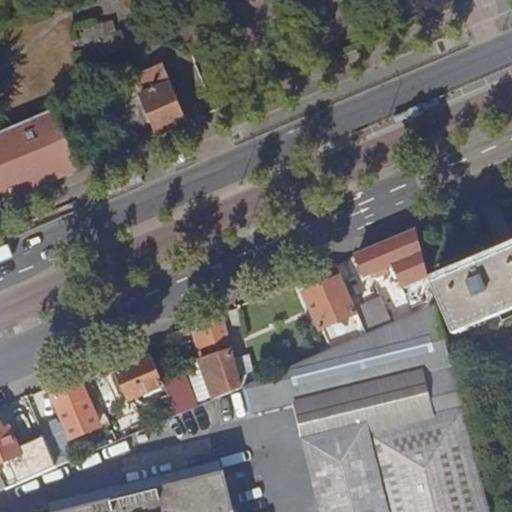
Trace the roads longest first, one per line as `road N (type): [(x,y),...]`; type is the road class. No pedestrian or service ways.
road 1 (primary): [(511,46),(0,269)]
road 2 (primary): [(0,367),(511,149)]
